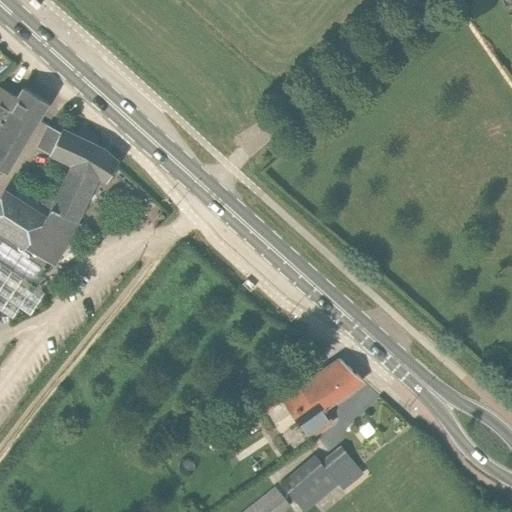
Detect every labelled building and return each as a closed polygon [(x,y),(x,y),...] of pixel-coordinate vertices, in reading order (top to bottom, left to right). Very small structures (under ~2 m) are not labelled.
[(0,167),(6,171),(37,119),(48,101),(23,87),(17,97),(1,87),(0,89),(0,167)] [(48,125),(40,144),(38,146),(50,151),(60,131),(48,125)] [(101,149),(60,131),(50,151),(50,154),(72,164),(72,163),(101,177),(106,180),(116,164),(101,151),(101,149)] [(83,208),(101,177),(72,163),(72,164),(54,200),(45,196),(40,204),(18,190),(13,198),(2,190),(0,192),(0,231),(46,261),(54,266),(80,224),(76,221),(83,208)] [(0,307),(21,276),(34,285),(45,269),(43,267),(46,261),(0,231),(0,307)] [(339,359),(324,370),(316,375),(334,401),(360,382),(362,379),(339,359)] [(334,401),(316,375),(282,397),(310,438),(333,422),(323,408),(334,401)] [(267,390),(238,410),(247,425),(277,404),(267,390)] [(304,511),(358,468),(340,445),(319,462),(314,456),(282,482),(304,511)] [(274,487),(242,511),(282,511),(290,507),(274,487)]
